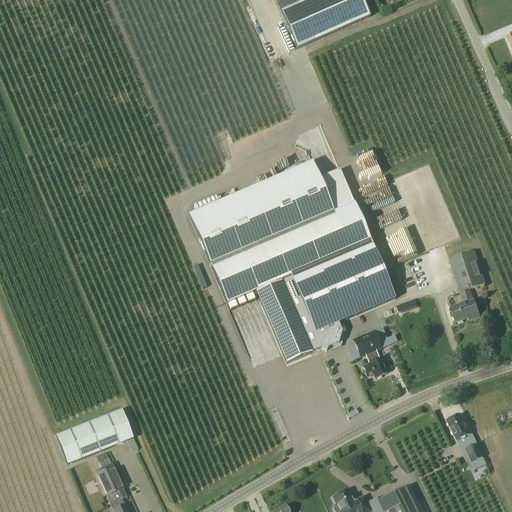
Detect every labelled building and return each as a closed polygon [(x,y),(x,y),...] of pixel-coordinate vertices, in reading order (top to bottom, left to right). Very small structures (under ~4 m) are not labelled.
[(273,0),(287,31),(290,39),(295,50),(303,46),(369,18),(360,0),(273,0)] [(277,28),(288,54),(295,51),(284,25),(277,28)] [(313,100),(325,95),(312,64),(300,69),(313,100)] [(312,164),(188,217),(210,268),(227,306),(256,294),(287,365),(321,351),(322,353),(326,354),(328,350),(338,345),(342,333),(338,325),(374,309),(394,300),(354,206),(334,214),(312,164)] [(220,202),(218,197),(194,207),(196,213),(220,202)] [(449,261),(460,294),(464,305),(451,310),(456,325),(469,320),(470,322),(480,319),(475,302),(471,291),(485,286),(474,253),(449,261)] [(414,302),(398,307),(400,315),(417,310),(414,302)] [(361,359),(366,357),(370,365),(362,369),(366,380),(374,377),(376,380),(386,376),(380,361),(379,361),(376,353),(382,350),(374,333),(353,342),(361,359)] [(389,347),(397,344),(394,337),(387,340),(389,347)] [(68,466),(127,443),(133,440),(121,411),(56,437),(68,466)] [(460,417),(447,423),(457,442),(458,442),(463,453),(466,451),(469,457),(480,452),(471,434),(469,435),(460,417)] [(127,511),(122,500),(127,498),(111,465),(106,454),(96,459),(101,470),(95,473),(107,497),(106,497),(113,511),(114,511),(127,511)] [(382,511),(420,511),(409,488),(378,503),(382,511)] [(371,511),(364,498),(357,501),(357,502),(356,502),(354,501),(353,501),(354,500),(349,491),(333,499),(336,505),(334,506),(334,508),(334,510),(334,511),(371,511)]
